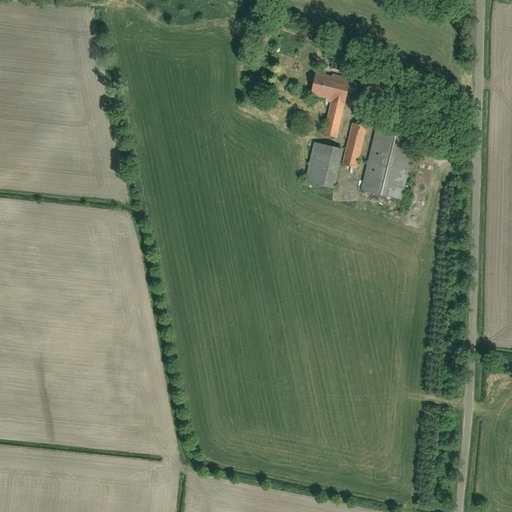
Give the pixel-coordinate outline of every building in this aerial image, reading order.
[(250,38),(264,47),(270,36),(256,28),(250,38)] [(330,68),(335,69),(340,71),(343,59),(338,58),(333,56),(330,68)] [(335,138),(350,78),(332,74),(332,77),(316,73),(311,95),(327,98),(326,101),(331,102),(323,135),(335,138)] [(384,99),(390,77),(374,73),(372,78),(366,76),(363,87),(375,90),(373,96),(384,99)] [(353,123),(342,164),(356,167),(366,127),(353,123)] [(376,129),(361,190),(401,200),(416,139),(376,129)] [(334,189),(343,149),(313,143),(304,182),(334,189)]
